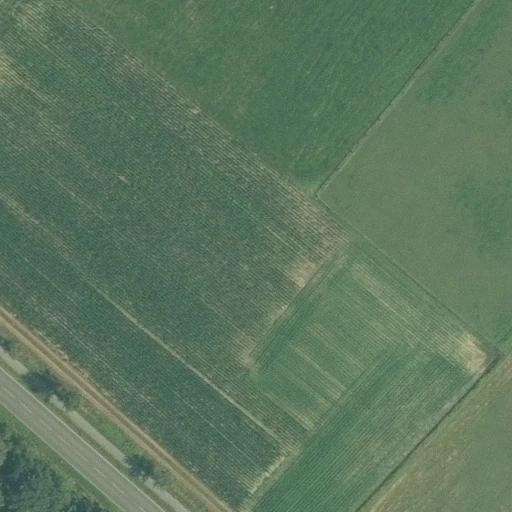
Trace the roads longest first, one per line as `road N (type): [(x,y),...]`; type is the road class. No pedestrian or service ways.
road 1 (track): [(0,312),(224,511)]
road 2 (secondary): [(147,511),(0,382)]
